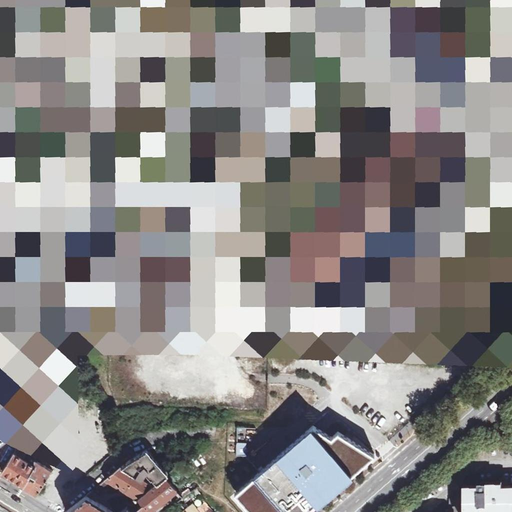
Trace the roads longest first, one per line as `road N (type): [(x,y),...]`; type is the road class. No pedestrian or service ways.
road 1 (tertiary): [(511,369),(356,511)]
road 2 (residential): [(52,511),(158,436),(218,431)]
